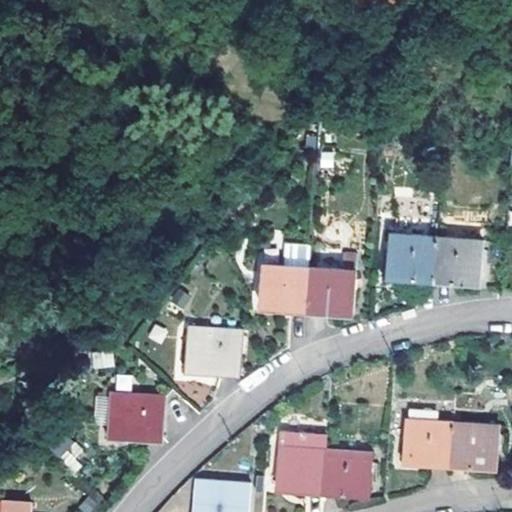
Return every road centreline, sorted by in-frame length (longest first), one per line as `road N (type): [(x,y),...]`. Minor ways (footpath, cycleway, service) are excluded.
road 1 (residential): [(131,511),(225,415),(300,366),(404,329),(511,312)]
road 2 (residential): [(386,511),(511,488)]
